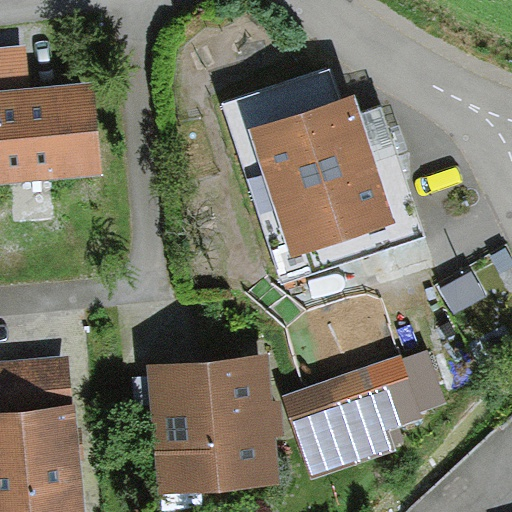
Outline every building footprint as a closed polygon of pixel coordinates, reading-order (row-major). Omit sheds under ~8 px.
[(28,45),(0,47),(0,183),(98,175),(90,83),(32,88),(28,45)] [(352,104),(238,134),(272,264),(386,234),(352,104)] [(425,345),(282,393),(312,480),(400,450),(393,430),(448,412),(425,345)] [(274,353),(152,366),(166,496),(287,483),(274,353)] [(80,511),(66,359),(0,365),(0,511),(80,511)]
